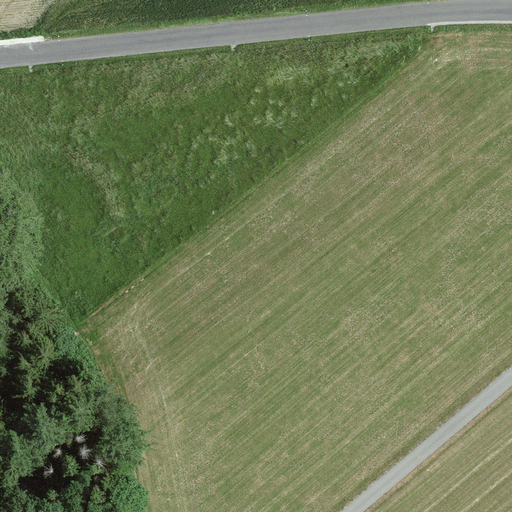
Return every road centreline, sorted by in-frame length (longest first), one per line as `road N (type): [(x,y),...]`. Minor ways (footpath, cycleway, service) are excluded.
road 1 (tertiary): [(511,9),(0,53)]
road 2 (track): [(355,511),(511,381)]
